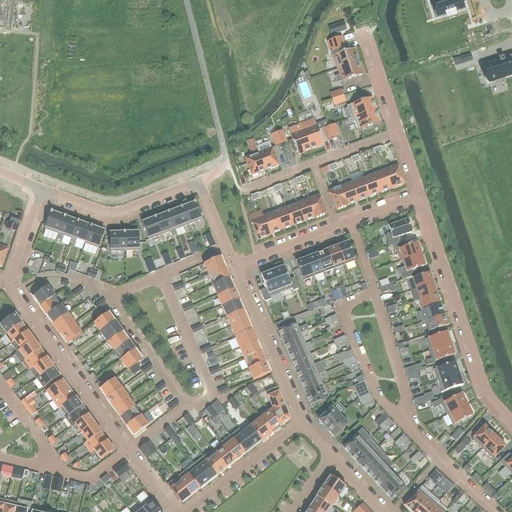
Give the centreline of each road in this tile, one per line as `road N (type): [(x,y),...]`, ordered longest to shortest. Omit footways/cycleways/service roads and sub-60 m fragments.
road 1 (residential): [(127,450),(186,405),(107,297),(225,246)]
road 2 (residential): [(511,421),(482,381),(420,194)]
road 3 (residential): [(41,189),(113,212),(198,181),(225,246)]
road 4 (residential): [(127,450),(6,285)]
road 5 (residential): [(420,194),(234,265)]
road 6 (residential): [(234,265),(301,424)]
road 7 (residential): [(399,132),(243,191)]
road 8 (residential): [(187,511),(301,424)]
